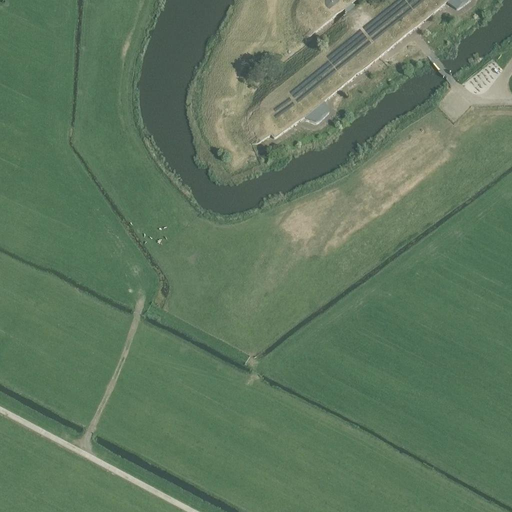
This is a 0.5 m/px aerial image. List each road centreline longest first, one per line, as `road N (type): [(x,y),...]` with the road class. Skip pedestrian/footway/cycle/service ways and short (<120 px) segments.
road 1 (track): [(0,410),(190,511)]
road 2 (track): [(141,307),(80,454)]
